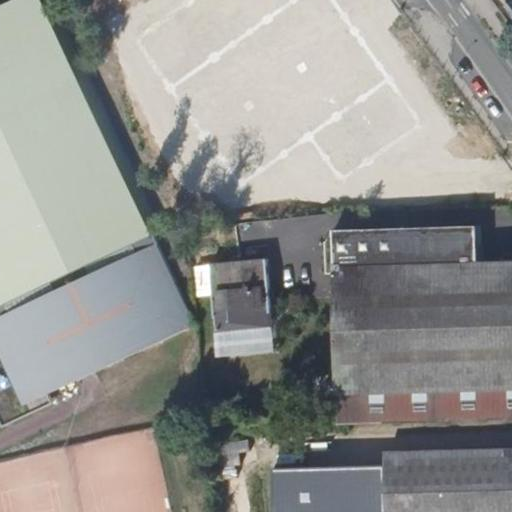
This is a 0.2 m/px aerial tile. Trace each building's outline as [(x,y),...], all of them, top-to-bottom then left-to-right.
[(155,231),(46,0),(4,0),(0,2),(0,419),(2,424),(51,401),(46,391),(192,323),(172,279),(187,272),(170,235),(154,242),(150,233),(155,231)] [(434,108),(421,89),(356,0),(329,0),(282,33),(328,95),(370,154),(434,108)] [(228,30),(203,47),(277,156),(319,128),(310,116),(294,127),(228,30)] [(511,255),(508,256),(506,219),(358,223),(364,416),(511,412),(511,255)] [(303,335),(296,248),(240,253),(241,264),(243,294),(247,339),(303,335)] [(243,294),(241,264),(222,265),(225,295),(243,294)] [(511,511),(511,446),(377,451),(378,511),(511,511)] [(343,511),(343,491),(312,492),(312,511),(343,511)] [(280,511),(295,511),(293,499),(278,502),(280,511)]
